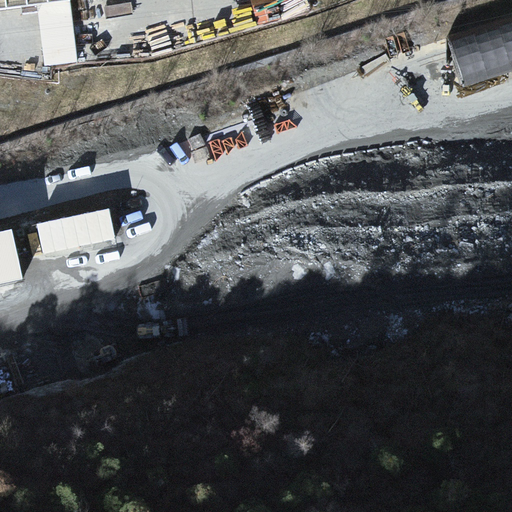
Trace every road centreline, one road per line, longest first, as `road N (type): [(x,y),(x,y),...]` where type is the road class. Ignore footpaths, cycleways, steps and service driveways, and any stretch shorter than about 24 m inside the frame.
road 1 (motorway): [(511,92),(0,258)]
road 2 (motorway): [(0,366),(511,202)]
